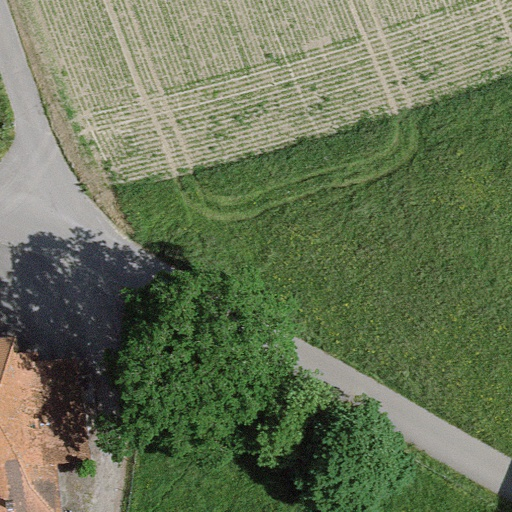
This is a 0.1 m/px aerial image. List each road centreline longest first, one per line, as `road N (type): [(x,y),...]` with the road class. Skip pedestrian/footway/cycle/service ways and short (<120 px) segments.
road 1 (unclassified): [(0,220),(183,292),(511,478)]
road 2 (track): [(0,23),(76,244)]
